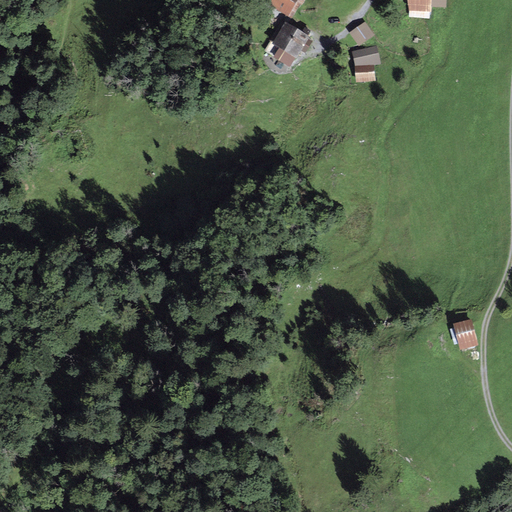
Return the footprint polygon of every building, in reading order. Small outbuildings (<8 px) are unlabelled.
[(305,0),(267,0),(267,1),(288,15),(292,17),(300,5),(302,6),(305,0)] [(410,0),(412,10),(429,11),(429,7),(429,0),(410,0)] [(273,43),(275,44),(287,25),(283,22),(271,42),(273,43)] [(267,53),(290,67),(300,49),(306,39),(310,32),(305,29),(302,34),(287,25),(275,44),(273,43),(267,53)] [(366,26),(352,35),(359,45),(373,36),(366,26)] [(300,49),(306,53),(312,43),(306,39),(300,49)] [(354,53),(356,66),(379,60),(376,48),(354,53)] [(356,67),(358,82),(373,81),(372,65),(356,67)] [(463,349),(477,345),(471,321),(456,325),(463,349)]
